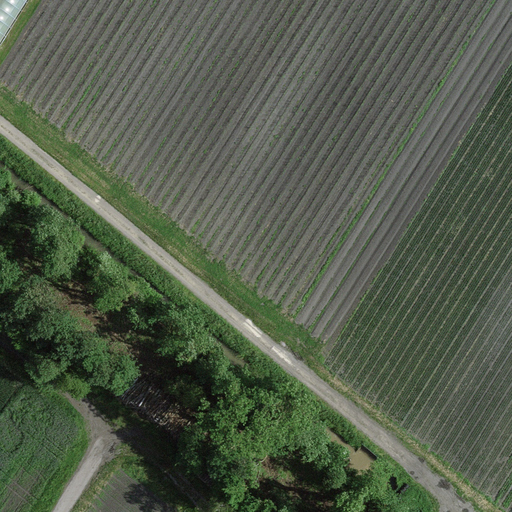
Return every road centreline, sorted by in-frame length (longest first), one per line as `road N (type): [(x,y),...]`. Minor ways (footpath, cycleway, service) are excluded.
road 1 (track): [(462,509),(0,121)]
road 2 (track): [(210,511),(0,341)]
